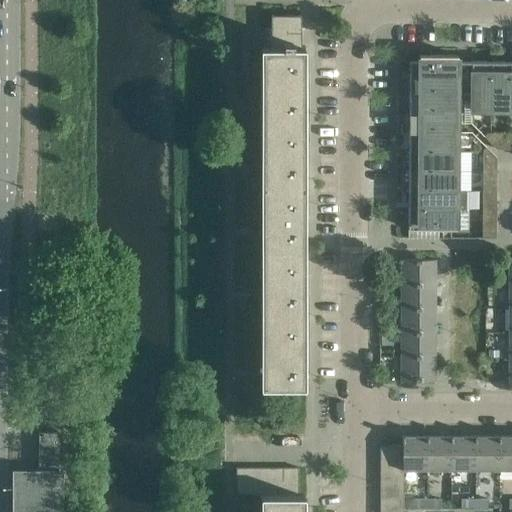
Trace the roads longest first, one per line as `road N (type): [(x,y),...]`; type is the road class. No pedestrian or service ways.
road 1 (residential): [(349,414),(355,26),(386,7),(511,4)]
road 2 (residential): [(349,414),(511,412)]
